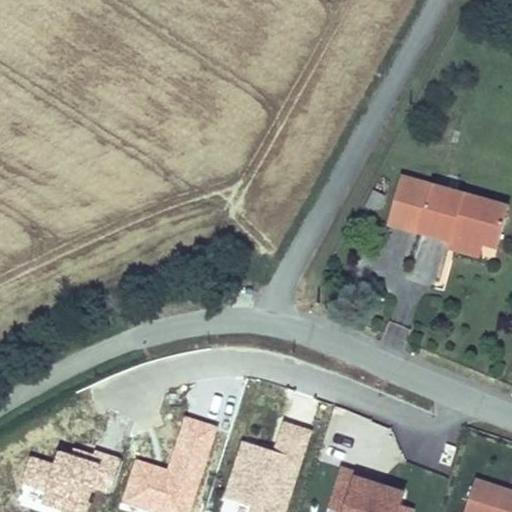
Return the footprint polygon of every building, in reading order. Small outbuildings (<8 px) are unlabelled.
[(387,229),(417,237),(430,187),(431,186),(401,178),(387,229)] [(497,252),(509,209),(430,187),(417,237),(448,245),(446,252),(479,261),(483,248),(497,252)] [(431,286),(445,249),(425,242),(411,278),(431,286)] [(412,511),(401,509),(406,496),(356,479),(357,474),(340,468),(325,511),(327,511),(412,511)] [(511,511),(511,493),(476,482),(466,511),(511,511)]
